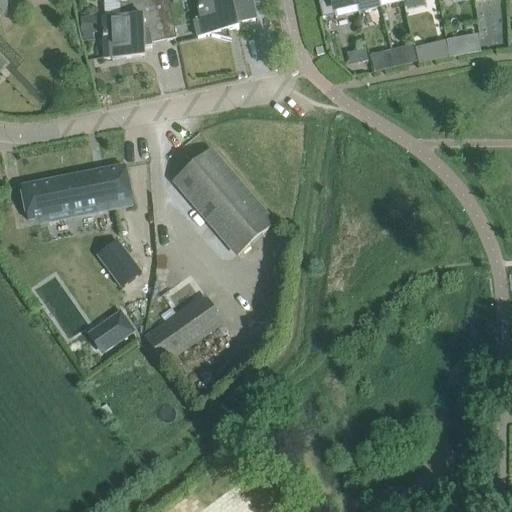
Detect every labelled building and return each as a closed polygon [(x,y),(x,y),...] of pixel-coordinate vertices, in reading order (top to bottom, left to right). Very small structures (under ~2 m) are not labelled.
[(101,35),(98,36),(103,60),(111,58),(112,62),(126,59),(131,59),(131,53),(150,49),(150,50),(151,49),(151,45),(176,40),(167,0),(124,0),(111,3),(114,19),(98,22),(101,35)] [(195,0),(200,21),(194,23),(197,39),(211,36),(211,37),(231,43),(227,27),(255,21),(251,5),(263,3),(262,0),(195,0)] [(335,19),(358,14),(354,0),(317,0),(322,19),(334,16),(335,19)] [(357,6),(378,1),(377,0),(354,0),(358,14),(359,13),(357,6)] [(476,35),(464,37),(467,56),(479,54),(476,35)] [(363,49),(354,52),(357,64),(367,62),(363,49)] [(418,62),(429,60),(427,50),(415,53),(418,62)] [(393,61),(395,69),(407,66),(405,58),(393,61)] [(384,72),(395,69),(393,61),(382,64),(384,72)] [(274,226),(210,151),(174,182),(237,257),(274,226)] [(131,207),(128,188),(124,169),(21,189),(27,221),(46,217),(47,223),(131,207)] [(141,275),(133,264),(116,242),(97,257),(121,290),(141,275)] [(288,244),(280,242),(271,300),(280,301),(288,244)] [(164,365),(223,324),(204,296),(145,338),(164,365)] [(134,333),(120,313),(89,335),(103,354),(134,333)]
